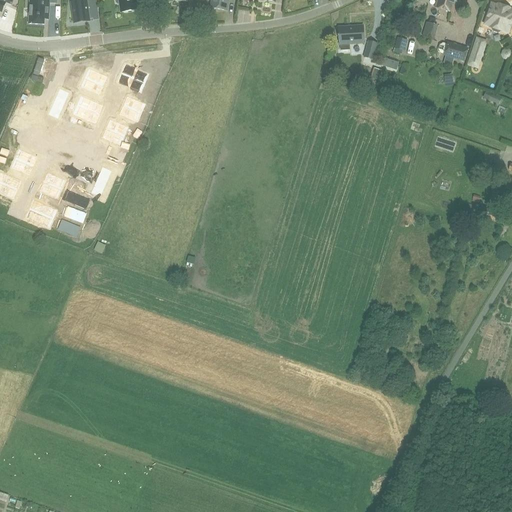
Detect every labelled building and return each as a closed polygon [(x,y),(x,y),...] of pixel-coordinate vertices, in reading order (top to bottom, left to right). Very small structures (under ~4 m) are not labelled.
[(0,0),(0,9),(1,10),(0,12),(1,12),(5,3),(12,6),(14,0),(0,0)] [(25,0),(25,10),(29,10),(29,25),(46,26),(47,20),(50,21),(51,5),(58,5),(58,0),(25,0)] [(77,2),(77,3),(71,4),(74,23),(78,22),(78,23),(85,22),(84,21),(88,21),(89,21),(88,15),(92,15),(91,10),(99,9),(98,0),(90,1),(90,0),(81,0),(82,2),(77,2)] [(115,0),(116,3),(118,5),(120,5),(121,12),(139,10),(137,0),(115,0)] [(227,11),(228,0),(211,0),(210,8),(227,11)] [(460,0),(436,0),(435,7),(452,12),(455,1),(460,3),(460,0)] [(511,11),(509,10),(509,8),(498,4),(498,6),(492,4),(485,22),(491,25),(490,26),(491,27),(491,29),(493,31),(496,32),(498,32),(500,30),(501,31),(502,29),(508,31),(510,25),(511,26),(511,25),(511,11)] [(433,40),(438,26),(434,25),(429,23),(426,22),(422,37),(433,40)] [(339,45),(340,45),(340,51),(350,51),(349,44),(364,43),(363,26),(338,27),(339,45)] [(405,34),(401,47),(409,49),(412,35),(405,34)] [(477,39),(470,59),(479,62),(485,42),(477,39)] [(374,61),(378,44),(368,41),(363,58),(374,61)] [(464,62),(468,48),(447,43),(443,56),(464,62)] [(382,65),(397,70),(399,61),(385,56),(382,65)] [(144,75),(124,66),(120,74),(140,82),(144,75)] [(381,71),(369,67),(366,77),(379,81),(381,71)] [(90,72),(87,79),(103,86),(106,79),(90,72)] [(140,84),(119,76),(116,83),(136,92),(140,84)] [(86,82),(83,89),(99,96),(102,88),(86,82)] [(501,99),(485,92),(483,98),(498,105),(501,99)] [(126,98),(122,105),(138,112),(141,105),(126,98)] [(102,107),(84,99),(81,107),(99,115),(102,107)] [(122,108),(118,115),(134,122),(137,114),(122,108)] [(98,117),(80,109),(77,116),(94,124),(98,117)] [(109,121),(106,128),(121,135),(125,127),(109,121)] [(105,130),(101,138),(117,145),(120,137),(105,130)] [(21,151),(18,159),(34,165),(37,158),(21,151)] [(17,161),(14,168),(30,175),(33,168),(17,161)] [(22,182),(2,173),(0,177),(0,181),(19,189),(22,182)] [(47,173),(44,180),(60,187),(63,180),(47,173)] [(43,182),(40,190),(55,197),(59,189),(43,182)] [(18,191),(0,183),(0,192),(14,199),(18,191)] [(53,208),(33,200),(30,207),(50,216),(53,208)] [(508,214),(487,207),(484,217),(505,224),(508,214)] [(49,218),(29,209),(26,217),(46,225),(49,218)]
